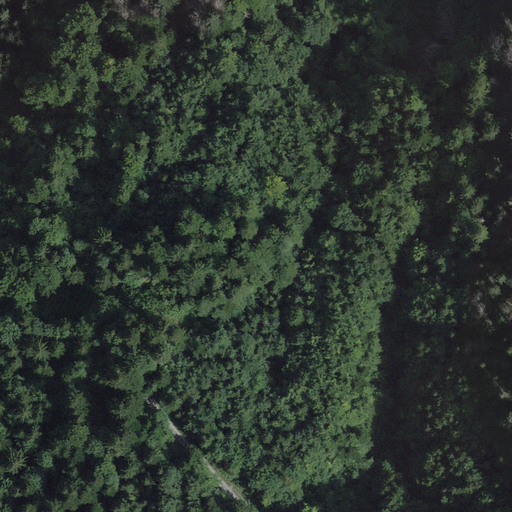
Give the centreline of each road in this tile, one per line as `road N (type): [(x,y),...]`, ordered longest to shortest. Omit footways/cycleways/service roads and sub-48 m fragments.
road 1 (track): [(0,112),(61,116),(97,133),(156,113),(184,118),(231,143),(311,232),(372,235),(396,286),(406,290),(435,282),(511,233)]
road 2 (track): [(0,367),(66,387),(140,393),(246,511)]
